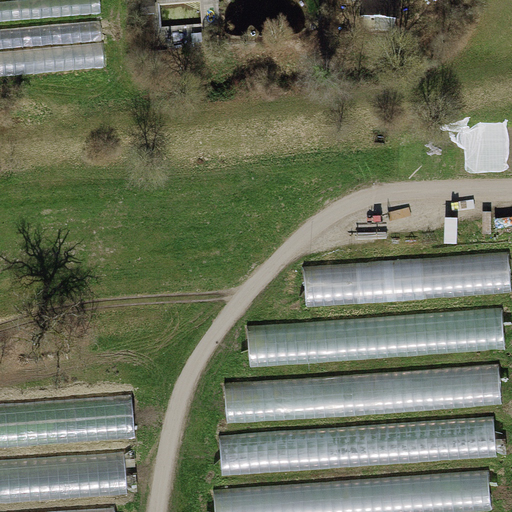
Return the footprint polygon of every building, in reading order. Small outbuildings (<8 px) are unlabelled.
[(92,0),(0,0),(0,77),(102,68),(92,0)] [(363,0),(361,24),(402,27),(404,0),(410,0),(429,1),(429,0),(363,0)] [(503,249),(292,266),(296,305),(298,324),(241,329),(244,379),(219,382),(225,433),(213,435),(217,486),(207,487),(208,511),(488,511),(482,471),(481,457),(494,453),(488,416),(486,405),(498,403),(494,361),(497,346),(498,308),(495,293),(510,289),(503,249)] [(0,403),(0,446),(130,437),(127,393),(0,403)] [(120,451),(0,459),(0,501),(122,493),(120,451)]
